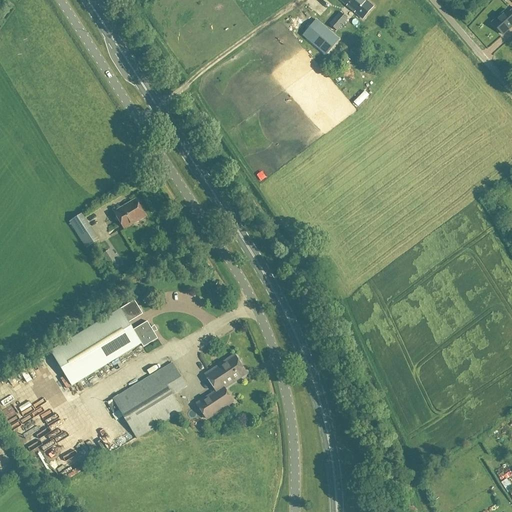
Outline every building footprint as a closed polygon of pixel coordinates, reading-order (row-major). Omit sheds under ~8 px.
[(373,7),(366,1),(364,0),(341,0),(356,12),(363,19),(373,7)] [(511,10),(509,13),(507,10),(492,23),(502,35),(511,25),(511,10)] [(343,29),(351,20),(346,15),(338,25),(343,29)] [(316,20),(303,35),(326,55),(339,39),(316,20)] [(350,60),(355,55),(350,51),(345,55),(350,60)] [(142,219),(142,217),(145,215),(136,200),(115,213),(123,228),(135,221),(136,222),(142,219)] [(99,240),(82,214),(69,222),(86,248),(99,240)] [(118,266),(114,261),(109,264),(113,269),(118,266)] [(143,314),(134,300),(51,351),(72,386),(141,344),(144,347),(158,339),(147,322),(133,330),(129,323),(143,314)] [(206,375),(217,392),(224,387),(224,388),(247,373),(235,355),(206,375)] [(168,388),(182,380),(172,363),(113,399),(137,439),(182,411),(168,388)] [(224,387),(217,392),(197,404),(207,419),(233,402),(224,388),(224,387)] [(0,402),(0,414),(12,406),(7,398),(0,402)] [(33,415),(44,408),(38,399),(27,406),(33,415)] [(15,427),(26,421),(24,417),(13,423),(15,427)]
